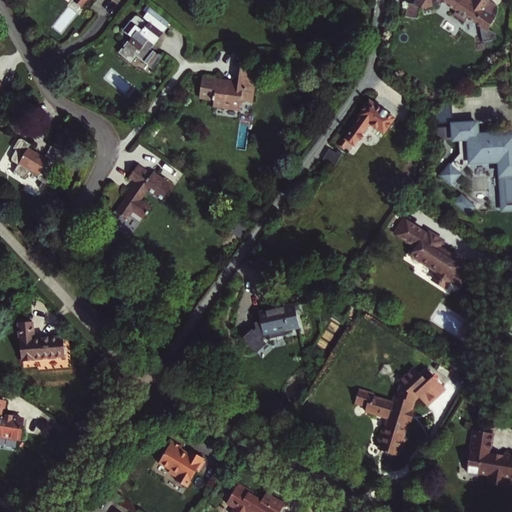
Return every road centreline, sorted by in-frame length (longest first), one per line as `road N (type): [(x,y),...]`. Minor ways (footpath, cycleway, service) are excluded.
road 1 (residential): [(46,265),(106,155),(98,122),(50,95),(0,7)]
road 2 (residential): [(149,382),(366,511)]
road 3 (residential): [(58,511),(149,382)]
road 4 (residential): [(46,265),(149,382)]
